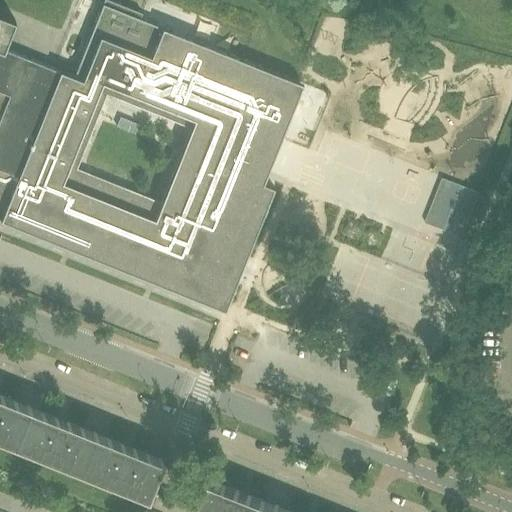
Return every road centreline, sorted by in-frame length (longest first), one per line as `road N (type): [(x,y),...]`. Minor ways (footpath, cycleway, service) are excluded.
road 1 (tertiary): [(391,461),(0,312)]
road 2 (residential): [(0,355),(373,504)]
road 3 (tertiary): [(511,507),(391,461)]
